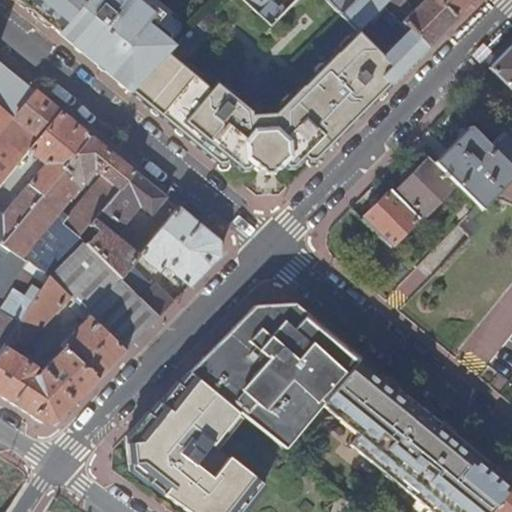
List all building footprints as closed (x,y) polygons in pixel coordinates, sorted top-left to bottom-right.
[(16,0),(34,14),(58,33),(84,0),(16,0)] [(99,67),(130,92),(166,53),(172,45),(168,42),(146,23),(152,15),(134,0),(84,0),(58,33),(99,67)] [(246,0),(272,23),(286,10),(282,5),(279,7),(271,1),(271,0),(246,0)] [(326,0),(357,31),(382,5),(387,0),(326,0)] [(406,0),(387,0),(382,5),(392,15),(406,0)] [(416,0),(420,4),(401,23),(408,31),(425,47),(470,3),(470,0),(416,0)] [(146,23),(168,42),(180,28),(157,9),(152,15),(146,23)] [(364,109),(425,47),(408,31),(382,57),(357,31),(337,53),(304,87),(302,86),(274,113),(275,145),(280,146),(280,161),(283,164),(295,152),(302,158),(305,162),(313,161),(364,109)] [(511,43),(488,67),(504,84),(501,88),(511,98),(511,43)] [(156,114),(219,165),(224,164),(228,160),(232,162),(242,151),(252,151),(250,115),(250,112),(215,83),(210,89),(180,64),(166,53),(130,92),(156,114)] [(210,89),(215,83),(197,69),(199,65),(188,55),(180,64),(210,89)] [(28,151),(60,113),(35,92),(14,119),(19,123),(9,136),(3,132),(0,135),(0,184),(16,166),(20,160),(28,151)] [(0,135),(3,132),(9,136),(19,123),(14,119),(12,120),(0,110),(0,135)] [(0,242),(1,244),(89,137),(77,127),(60,113),(28,151),(44,164),(1,215),(0,214),(0,242)] [(277,170),(283,164),(280,161),(280,146),(275,145),(274,113),(250,115),(252,151),(242,151),(232,162),(239,170),(246,170),(250,166),(256,171),(277,170)] [(511,120),(503,130),(498,135),(487,145),(511,169),(511,120)] [(498,125),(493,130),(498,135),(503,130),(498,125)] [(479,207),(511,173),(511,169),(487,145),(468,126),(432,163),(454,183),(479,207)] [(90,225),(133,173),(111,154),(89,137),(1,244),(20,257),(59,209),(60,210),(94,170),(102,176),(68,217),(62,224),(79,238),(90,225)] [(294,167),(302,158),(295,152),(283,164),(287,167),(294,167)] [(432,163),(427,158),(395,190),(422,216),(454,183),(432,163)] [(26,163),(20,160),(16,166),(21,170),(26,163)] [(130,265),(138,255),(115,235),(139,206),(150,215),(164,197),(151,187),(133,173),(90,225),(98,231),(87,245),(120,277),(130,265)] [(417,218),(389,189),(361,218),(388,246),(417,218)] [(197,225),(177,208),(138,255),(158,270),(171,256),(175,259),(162,272),(167,276),(171,272),(188,285),(218,255),(218,242),(197,225)] [(48,277),(79,238),(62,224),(68,217),(60,210),(59,209),(20,257),(26,262),(48,277)] [(159,315),(120,277),(87,245),(79,238),(48,277),(69,297),(74,302),(124,350),(136,338),(159,315)] [(20,257),(1,244),(0,242),(0,350),(43,284),(21,270),(26,262),(20,257)] [(147,282),(130,265),(120,277),(159,315),(172,302),(149,280),(147,282)] [(77,398),(124,350),(74,302),(70,306),(84,320),(60,345),(62,348),(37,374),(34,375),(32,377),(28,375),(33,366),(8,350),(17,341),(22,345),(69,297),(48,277),(43,284),(0,350),(0,396),(8,401),(42,423),(56,420),(77,398)] [(285,447),(321,404),(360,356),(343,342),(293,301),(254,304),(241,316),(188,370),(232,408),(242,416),(285,447)] [(395,481),(440,426),(438,424),(440,422),(419,405),(399,388),(396,390),(382,378),(384,376),(360,356),(321,404),(339,418),(343,413),(362,428),(349,443),(395,481)] [(232,408),(188,370),(158,401),(164,407),(155,416),(149,410),(144,415),(138,421),(144,427),(132,439),(124,441),(127,461),(133,461),(169,486),(232,408)] [(396,390),(399,388),(384,376),(382,378),(396,390)] [(164,407),(158,401),(149,410),(155,416),(164,407)] [(218,447),(242,416),(232,408),(169,486),(170,488),(165,495),(189,511),(231,511),(257,479),(218,447)] [(144,427),(138,421),(124,435),(124,441),(132,439),(144,427)] [(468,448),(470,445),(442,423),(440,426),(468,448)] [(490,511),(511,485),(511,480),(482,456),(470,445),(468,448),(440,426),(395,481),(428,507),(432,502),(444,511),(490,511)] [(163,493),(169,486),(133,461),(127,461),(127,467),(163,493)] [(240,511),(263,483),(257,479),(231,511),(240,511)] [(511,511),(511,485),(490,511),(511,511)] [(370,511),(378,502),(364,490),(355,500),(370,511)] [(372,511),(380,503),(378,502),(370,511),(372,511)] [(434,511),(444,511),(432,502),(428,507),(434,511)]
